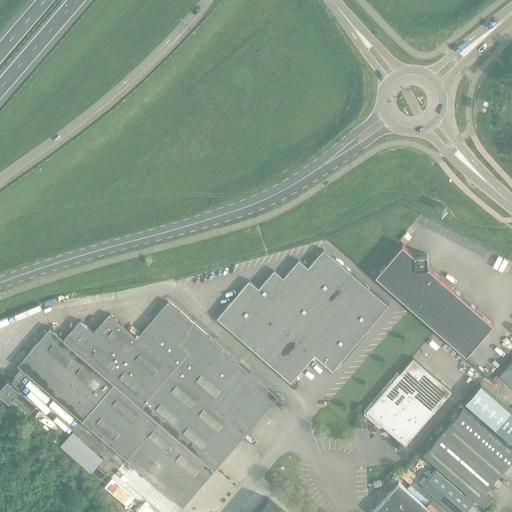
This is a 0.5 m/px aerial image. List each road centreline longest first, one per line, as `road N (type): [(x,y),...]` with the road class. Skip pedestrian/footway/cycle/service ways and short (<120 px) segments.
road 1 (tertiary): [(0,283),(256,203),(332,158)]
road 2 (trunk): [(0,177),(129,79),(205,0)]
road 3 (unclassified): [(333,511),(377,464),(300,396)]
road 4 (unknown): [(311,405),(215,511)]
